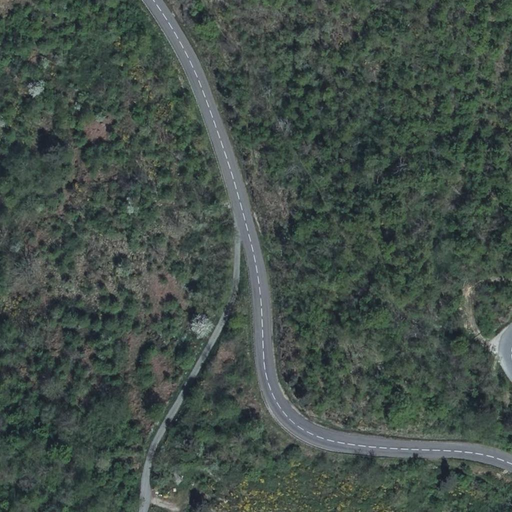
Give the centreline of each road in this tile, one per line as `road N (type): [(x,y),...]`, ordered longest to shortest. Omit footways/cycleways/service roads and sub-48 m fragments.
road 1 (secondary): [(242,209),(268,382),(283,411),(337,441),(511,462)]
road 2 (unclassified): [(242,209),(229,307),(153,447),(142,511)]
road 3 (secondary): [(153,0),(195,71),(242,209)]
road 4 (track): [(511,511),(487,491),(376,447)]
